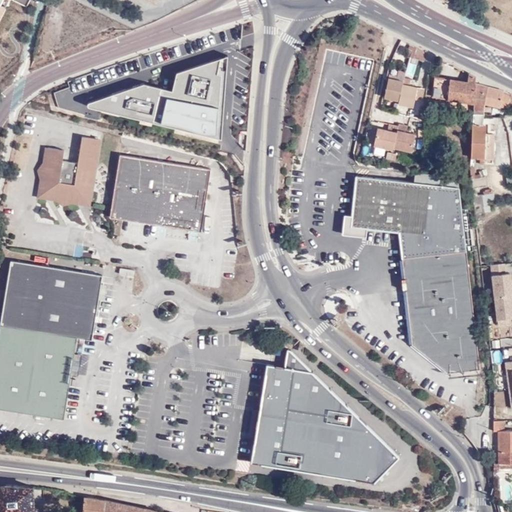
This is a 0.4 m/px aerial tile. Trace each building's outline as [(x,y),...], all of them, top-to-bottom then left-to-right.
[(0,0),(0,16),(8,0),(0,0)] [(429,53),(416,47),(412,56),(424,63),(429,53)] [(225,81),(227,56),(176,73),(172,91),(144,84),(89,101),(88,104),(89,107),(213,136),(216,126),(222,128),(223,105),(216,103),(222,80),(225,81)] [(408,64),(406,76),(412,77),(415,65),(408,64)] [(477,77),(469,72),(467,81),(437,76),(434,94),(471,101),(475,83),(477,77)] [(172,91),(176,73),(144,84),(172,91)] [(403,80),(388,78),(385,98),(396,100),(396,104),(415,107),(418,87),(403,84),(403,80)] [(223,105),(225,81),(222,80),(216,103),(223,105)] [(475,83),(471,101),(471,114),(486,116),(486,102),(488,87),(475,83)] [(503,90),(488,87),(486,102),(500,104),(500,109),(507,109),(507,103),(510,94),(502,93),(503,90)] [(471,114),(471,124),(472,137),(473,156),(496,157),(495,130),(486,130),(486,123),(486,116),(471,114)] [(400,150),(413,152),(416,133),(409,132),(410,127),(399,125),(399,126),(390,125),(389,130),(379,129),(375,147),(388,149),(393,150),(393,148),(398,148),(398,150),(400,150)] [(221,138),(222,128),(216,126),(213,136),(221,138)] [(72,200),(90,202),(100,140),(85,138),(81,163),(61,161),(63,150),(49,147),(47,161),(39,169),(44,178),(41,194),(56,197),(63,203),(72,200)] [(412,158),(413,152),(400,150),(399,156),(412,158)] [(120,155),(110,217),(125,220),(197,231),(202,227),(212,170),(120,155)] [(474,177),(483,176),(483,173),(478,174),(478,166),(473,166),(474,177)] [(483,176),(474,177),(475,187),(491,186),(489,175),(483,176)] [(402,258),(466,251),(459,187),(356,176),(351,226),(353,226),(367,229),(399,232),(402,258)] [(476,194),(478,213),(488,213),(487,193),(476,194)] [(366,236),(367,229),(353,226),(351,234),(366,236)] [(480,368),(466,251),(402,258),(412,344),(448,372),(480,368)] [(92,340),(102,277),(10,262),(0,324),(0,408),(63,418),(76,338),(92,340)] [(504,264),(489,266),(490,277),(505,275),(504,264)] [(492,323),(511,322),(511,317),(509,277),(489,278),(492,323)] [(374,482),(399,456),(290,349),(287,367),(266,364),(259,412),(254,438),(251,462),(374,482)] [(496,411),(509,409),(506,390),(493,392),(496,411)] [(254,438),(259,412),(253,411),(248,437),(254,438)] [(511,430),(504,430),(504,420),(494,421),(494,431),(498,431),(498,463),(511,463),(511,430)] [(511,463),(498,463),(494,463),(494,471),(499,471),(499,468),(511,467),(511,463)] [(0,511),(30,511),(30,489),(0,488),(0,511)] [(153,511),(82,497),(78,511),(153,511)]
